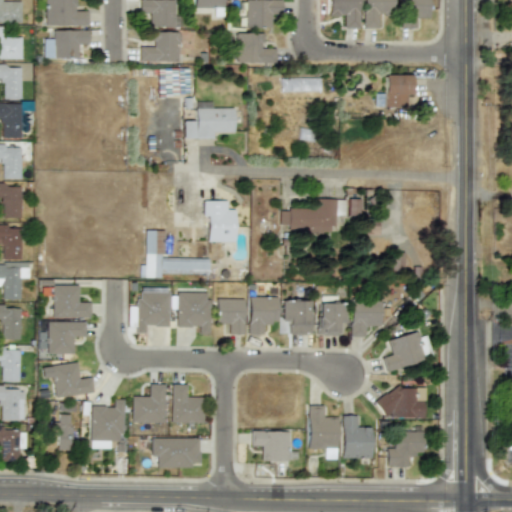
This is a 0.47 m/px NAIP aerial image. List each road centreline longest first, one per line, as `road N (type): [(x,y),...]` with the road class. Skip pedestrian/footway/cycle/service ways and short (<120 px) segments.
road 1 (secondary): [(468,505),(466,0)]
road 2 (tertiary): [(0,498),(468,505)]
road 3 (residential): [(464,179),(205,170)]
road 4 (residential): [(465,53),(328,53),(308,40),(307,0)]
road 5 (residential): [(111,286),(117,355),(225,363)]
road 6 (residential): [(224,500),(225,363)]
road 7 (residential): [(225,363),(318,364),(344,373)]
